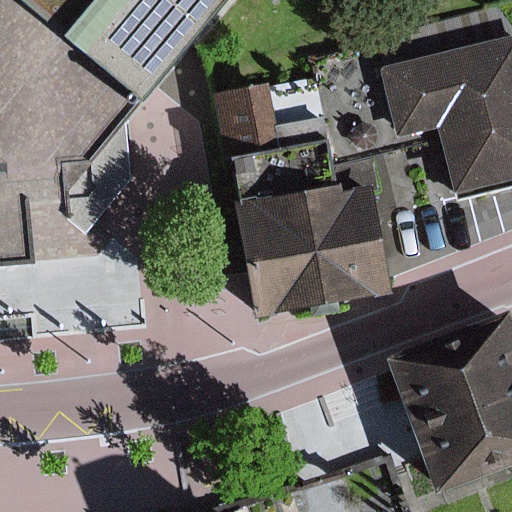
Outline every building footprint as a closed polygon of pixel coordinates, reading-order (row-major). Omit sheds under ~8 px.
[(27,0),(140,95),(221,0),(27,0)] [(511,177),(511,35),(375,68),(392,139),(429,130),(444,193),(511,177)] [(271,127),(263,83),(207,94),(219,160),(323,142),(319,118),(271,127)] [(242,157),(222,160),(225,176),(245,173),(242,157)] [(329,186),(221,204),(240,320),(383,296),(365,187),(330,193),(329,186)] [(390,367),(435,491),(511,462),(511,329),(509,323),(390,367)]
